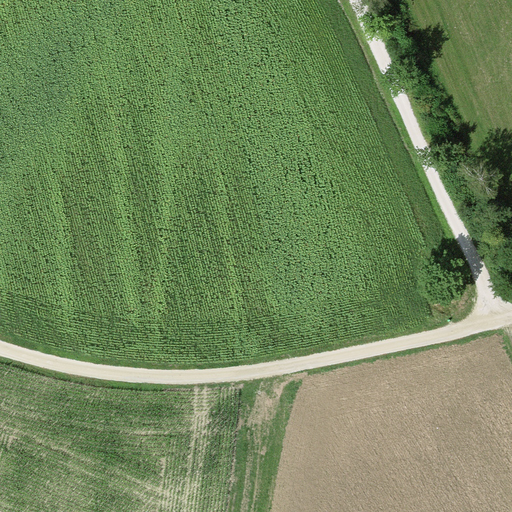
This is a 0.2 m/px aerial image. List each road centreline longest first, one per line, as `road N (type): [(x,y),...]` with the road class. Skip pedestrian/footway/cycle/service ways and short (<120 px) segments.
road 1 (track): [(497,316),(422,341),(219,375),(99,371),(0,347)]
road 2 (track): [(353,0),(497,316)]
